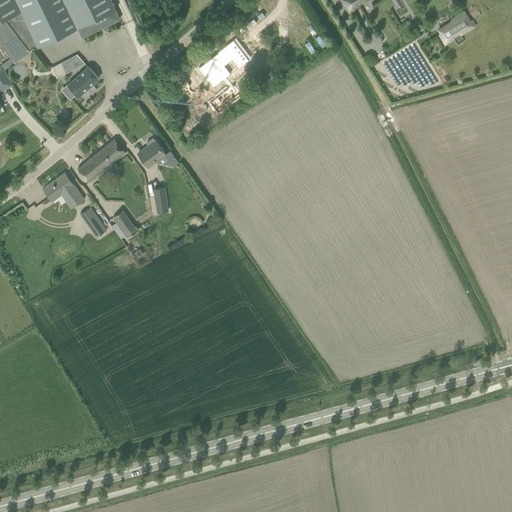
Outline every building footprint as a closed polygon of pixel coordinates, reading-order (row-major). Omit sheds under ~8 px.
[(0,0),(0,23),(10,16),(34,47),(34,48),(33,48),(34,49),(35,49),(78,28),(82,37),(119,19),(115,10),(116,9),(112,0),(0,0)] [(360,8),(359,6),(368,0),(339,0),(348,15),(360,8)] [(465,12),(452,21),(460,35),(474,26),(465,12)] [(33,48),(34,47),(10,16),(0,23),(0,41),(13,57),(2,66),(4,70),(33,48)] [(218,54),(199,69),(214,88),(229,76),(231,75),(235,80),(251,67),(247,62),(249,61),(233,41),(218,53),(218,54)] [(65,61),(61,63),(66,73),(70,71),(65,61)] [(70,98),(75,93),(78,96),(99,78),(89,67),(68,85),(63,90),(70,98)] [(0,110),(0,109),(0,91),(12,85),(3,68),(0,69),(0,110)] [(112,138),(80,164),(75,168),(87,183),(124,153),(112,138)] [(170,151),(165,154),(155,140),(155,141),(153,138),(146,143),(148,146),(138,153),(148,167),(155,162),(173,166),(178,162),(170,151)] [(65,172),(42,189),(51,202),(61,195),(66,191),(76,205),(84,200),(65,172)] [(163,188),(153,189),(157,213),(167,212),(163,188)] [(122,210),(112,217),(126,236),(136,230),(122,210)] [(97,219),(88,226),(96,237),(106,231),(97,219)] [(144,256),(140,250),(134,254),(138,259),(144,256)]
